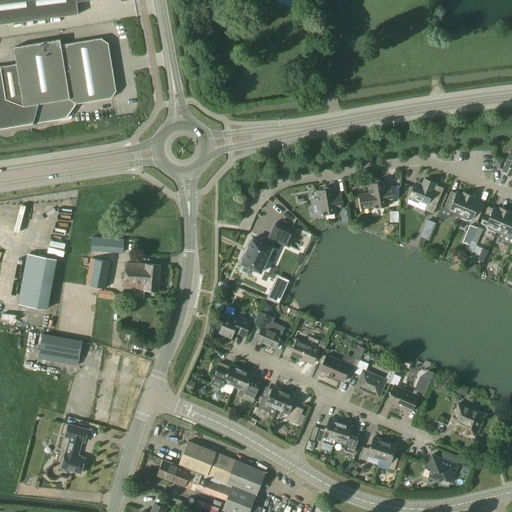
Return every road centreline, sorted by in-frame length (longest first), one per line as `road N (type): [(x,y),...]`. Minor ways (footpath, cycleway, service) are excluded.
road 1 (residential): [(477,181),(421,162),(286,181),(263,195),(244,230)]
road 2 (tertiary): [(484,499),(387,507),(290,464)]
road 3 (tertiary): [(327,124),(511,96)]
road 4 (tertiary): [(149,396),(180,311),(189,225)]
road 5 (tertiary): [(0,184),(162,164)]
road 6 (tertiary): [(158,141),(0,170)]
road 7 (tertiary): [(290,464),(149,396)]
road 8 (tertiary): [(206,157),(327,124)]
road 9 (tertiary): [(327,124),(202,132)]
road 10 (tertiary): [(112,511),(149,396)]
